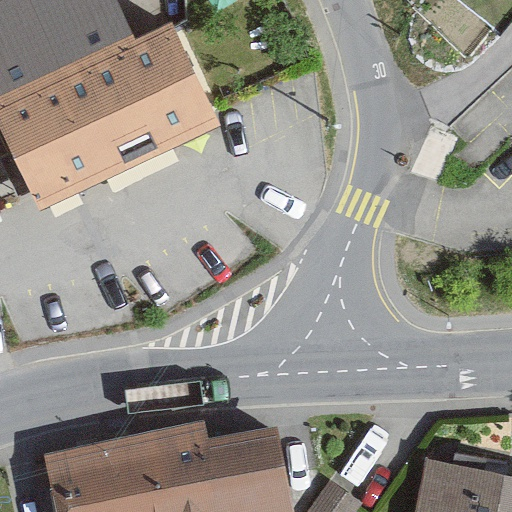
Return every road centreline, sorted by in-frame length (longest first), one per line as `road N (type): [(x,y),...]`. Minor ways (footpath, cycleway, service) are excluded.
road 1 (tertiary): [(301,371),(72,393),(0,417)]
road 2 (residential): [(383,127),(362,210),(301,371)]
road 3 (tertiary): [(511,358),(301,371)]
road 4 (residential): [(383,127),(474,84),(511,46)]
road 5 (residential): [(349,0),(383,127)]
